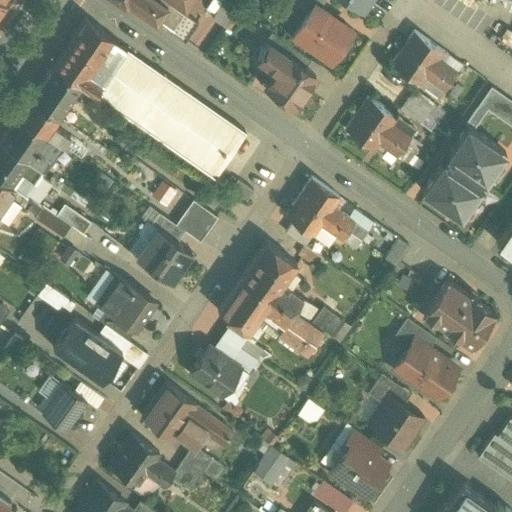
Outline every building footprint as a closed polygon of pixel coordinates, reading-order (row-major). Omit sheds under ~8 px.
[(123,0),(127,3),(128,2),(156,22),(185,41),(198,23),(168,2),(166,5),(158,0),(123,0)] [(172,0),(185,8),(190,0),(172,0)] [(225,0),(212,18),(223,26),(236,8),(228,2),(225,0)] [(324,0),(291,0),(307,11),(313,3),(320,7),(324,0)] [(347,0),(361,9),(367,0),(347,0)] [(320,7),(313,3),(307,11),(293,33),(309,43),(307,46),(323,57),(325,54),(331,59),(341,44),(343,46),(351,35),(349,33),(351,29),(320,7)] [(150,64),(93,24),(75,44),(112,69),(113,68),(136,84),(150,64)] [(442,50),(414,30),(403,47),(450,80),(457,71),(437,56),(442,50)] [(310,59),(271,32),(264,42),(284,56),(285,55),(304,68),(310,59)] [(81,84),(121,112),(116,119),(126,126),(131,119),(223,183),(236,164),(227,157),(202,140),(220,115),(221,114),(150,64),(136,84),(113,68),(112,69),(75,44),(69,40),(53,65),(81,84)] [(284,56),(264,42),(268,46),(259,58),(277,70),(275,69),(284,56)] [(450,80),(403,47),(391,63),(419,82),(423,76),(443,90),(450,80)] [(304,68),(285,55),(284,56),(275,69),(277,70),(266,85),(294,105),(305,89),(306,90),(316,77),(304,68)] [(81,84),(53,65),(30,97),(58,117),(81,84)] [(434,103),(414,89),(407,98),(427,113),(434,103)] [(402,120),(368,96),(357,112),(404,146),(411,136),(399,127),(402,120)] [(58,117),(30,97),(18,114),(61,144),(63,145),(70,136),(53,124),(58,117)] [(427,113),(407,98),(399,108),(419,123),(427,113)] [(404,146),(357,112),(345,129),(373,148),(377,141),(397,156),(404,146)] [(61,144),(18,114),(0,139),(43,169),(61,144)] [(220,115),(202,140),(227,157),(233,148),(218,138),(229,122),(220,115)] [(467,126),(422,191),(460,218),(505,152),(467,126)] [(421,143),(411,136),(404,146),(414,153),(421,143)] [(43,169),(0,139),(0,140),(0,176),(27,195),(45,170),(43,169)] [(0,207),(8,195),(26,207),(32,198),(27,195),(0,176),(0,207)] [(339,197),(311,177),(298,196),(348,231),(354,222),(332,206),(339,197)] [(152,195),(167,205),(178,189),(163,179),(152,195)] [(231,198),(212,185),(206,195),(224,208),(231,198)] [(348,231),(298,196),(285,214),(293,220),(313,234),(320,224),(342,240),(342,239),(348,231)] [(217,217),(193,200),(176,224),(185,231),(200,241),(217,217)] [(91,222),(64,204),(56,215),(71,225),(83,234),(91,222)] [(56,215),(42,206),(34,217),(63,237),(71,225),(56,215)] [(176,224),(159,212),(150,224),(157,229),(157,228),(177,241),(185,231),(176,224)] [(313,234),(293,220),(285,232),(305,245),(313,234)] [(367,231),(354,222),(348,231),(361,240),(367,231)] [(177,241),(157,228),(157,229),(149,240),(153,243),(141,260),(170,281),(191,251),(177,241)] [(361,240),(348,231),(342,239),(355,248),(361,240)] [(511,231),(502,247),(511,253),(511,231)] [(149,240),(140,234),(128,251),(141,260),(153,243),(149,240)] [(396,240),(384,258),(396,266),(407,247),(396,240)] [(296,263),(266,241),(242,276),(272,297),(279,287),(296,263)] [(155,302),(119,276),(99,304),(106,309),(135,329),(136,330),(155,302)] [(272,297),(242,276),(217,311),(248,332),(260,314),(268,320),(271,315),(284,324),(293,311),(272,297)] [(468,294),(447,279),(423,313),(471,347),(495,312),(478,301),(480,298),(470,291),(468,294)] [(317,309),(288,289),(286,291),(279,287),(272,297),(293,311),(308,322),(309,321),(317,309)] [(0,323),(8,312),(0,306),(0,323)] [(336,315),(323,306),(319,311),(317,309),(309,321),(331,336),(338,326),(336,315)] [(45,339),(97,374),(117,344),(65,309),(45,339)] [(135,329),(106,309),(99,319),(128,340),(135,329)] [(308,322),(293,311),(284,324),(278,333),(299,348),(310,333),(315,327),(308,322)] [(436,338),(406,317),(396,332),(411,342),(414,338),(428,348),(436,338)] [(340,344),(315,327),(310,333),(336,351),(340,344)] [(263,349),(244,336),(237,346),(256,359),(263,349)] [(428,348),(414,338),(411,342),(393,368),(436,397),(446,382),(449,381),(453,376),(453,373),(456,367),(428,348)] [(228,358),(209,344),(189,372),(222,395),(241,368),(241,367),(228,358)] [(256,359),(237,346),(228,358),(241,367),(241,368),(247,372),(256,359)] [(381,373),(368,392),(379,400),(385,392),(393,381),(381,373)] [(87,400),(62,382),(42,411),(66,429),(87,400)] [(195,403),(166,382),(142,417),(171,438),(177,429),(181,432),(179,435),(192,444),(193,444),(194,445),(205,430),(223,444),(233,431),(195,404),(195,403)] [(422,418),(385,392),(379,400),(383,403),(369,422),(381,431),(381,434),(389,439),(392,439),(402,446),(404,445),(414,431),(414,429),(422,418)] [(315,422),(324,406),(309,397),(299,412),(315,422)] [(511,417),(509,417),(497,435),(494,432),(477,456),(511,479),(511,417)] [(382,447),(353,427),(341,446),(345,449),(351,441),(374,457),(382,447)] [(159,452),(131,433),(109,464),(137,483),(144,473),(164,487),(171,477),(175,471),(175,470),(156,457),(159,452)] [(374,457),(351,441),(345,449),(330,470),(366,496),(382,473),(380,461),(374,457)] [(226,467),(194,445),(192,444),(184,457),(203,471),(217,480),(226,467)] [(281,451),(272,444),(265,454),(274,461),(281,451)] [(203,471),(184,457),(175,470),(175,471),(171,477),(190,489),(203,471)] [(125,501),(97,480),(74,511),(131,511),(122,505),(125,501)] [(342,511),(351,500),(325,482),(316,495),(340,511),(342,511)] [(494,506),(460,482),(438,511),(511,511),(497,502),(494,506)] [(0,511),(3,511),(11,502),(0,494),(0,511)] [(158,511),(140,499),(131,511),(158,511)] [(329,511),(315,502),(307,511),(329,511)]
